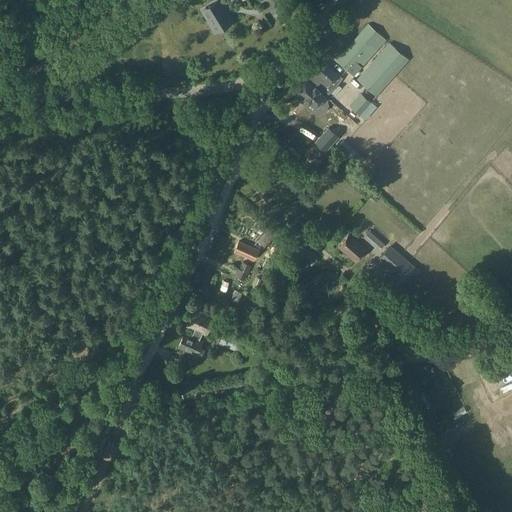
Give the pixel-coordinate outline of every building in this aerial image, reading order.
[(231,21),(226,14),(227,13),(224,8),(223,9),(218,1),(203,10),(208,18),(207,19),(210,24),(211,24),(216,31),(231,21)] [(251,22),(237,28),(244,43),(258,37),(251,22)] [(385,40),(368,24),(336,59),(353,75),(385,40)] [(408,60),(389,43),(357,78),(377,96),(408,60)] [(329,83),(337,74),(324,62),(315,72),(316,72),(309,80),(321,91),(329,83)] [(335,95),(343,88),(334,79),(326,87),(335,95)] [(297,93),(315,108),(325,96),(308,81),(297,93)] [(371,102),(358,90),(348,102),(361,113),(371,102)] [(303,124),(301,129),(311,132),(312,127),(303,124)] [(325,151),(338,137),(328,129),(316,142),(325,151)] [(271,226),(256,244),(259,247),(262,244),(266,247),(279,233),(271,226)] [(367,236),(381,248),(385,244),(370,232),(367,236)] [(350,235),(339,248),(356,262),(367,250),(350,235)] [(257,250),(239,242),(235,251),(253,259),(257,250)] [(293,251),(308,264),(316,255),(301,242),(293,251)] [(389,248),(381,258),(401,274),(394,283),(403,291),(419,271),(389,248)] [(234,275),(244,279),(250,266),(242,262),(240,269),(237,268),(234,275)] [(188,326),(195,330),(203,333),(206,334),(213,317),(195,309),(188,326)] [(227,327),(222,338),(223,339),(221,344),(233,349),(236,344),(235,344),(241,332),(227,327)] [(199,340),(203,333),(195,330),(192,337),(185,334),(179,347),(197,355),(203,342),(199,340)] [(253,339),(244,333),(237,345),(246,350),(253,339)] [(511,359),(504,363),(487,371),(492,382),(511,372),(511,359)] [(168,360),(162,362),(164,368),(170,366),(168,360)] [(453,412),(456,418),(467,412),(465,406),(453,412)]
